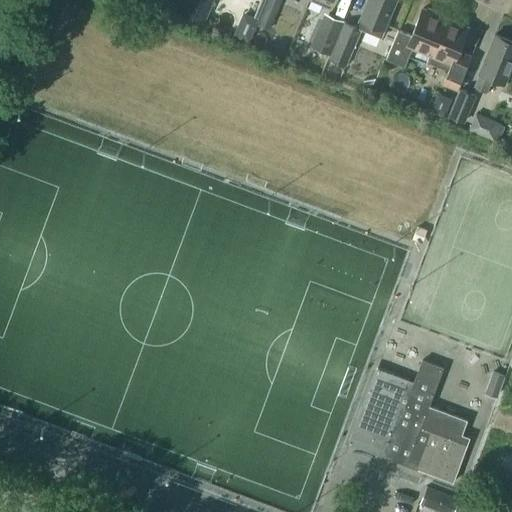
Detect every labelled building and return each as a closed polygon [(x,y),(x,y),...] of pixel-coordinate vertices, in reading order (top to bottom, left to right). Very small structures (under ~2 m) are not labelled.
[(204,20),(212,0),(186,0),(182,11),(204,20)] [(396,0),(367,0),(357,26),(361,28),(381,36),(396,0)] [(426,9),(423,8),(412,34),(398,29),(386,59),(405,66),(413,46),(430,54),(445,17),(442,16),(443,13),(427,7),(426,9)] [(264,9),(258,23),(270,28),(276,14),(264,9)] [(249,42),(259,18),(243,12),(233,35),(249,42)] [(344,21),(328,14),(314,47),(330,54),(344,21)] [(468,26),(445,17),(430,54),(432,54),(430,61),(450,69),(444,82),(457,88),(471,54),(459,49),(468,26)] [(357,26),(344,21),(330,54),(331,54),(329,58),(346,65),(361,28),(357,26)] [(511,41),(495,34),(479,73),(480,73),(475,86),(486,91),(491,78),(504,83),(511,64),(511,41)] [(449,116),(464,122),(475,95),(460,89),(449,116)] [(494,120),(487,136),(493,138),(500,122),(494,120)] [(417,225),(412,238),(421,241),(425,228),(417,225)] [(373,366),(347,437),(363,443),(361,447),(382,454),(387,456),(454,481),(470,437),(462,433),(467,419),(429,405),(433,393),(443,367),(422,359),(414,381),(389,372),(373,366)] [(505,375),(493,371),(485,393),(496,397),(505,375)] [(444,511),(454,511),(459,498),(427,486),(420,503),(444,511)]
